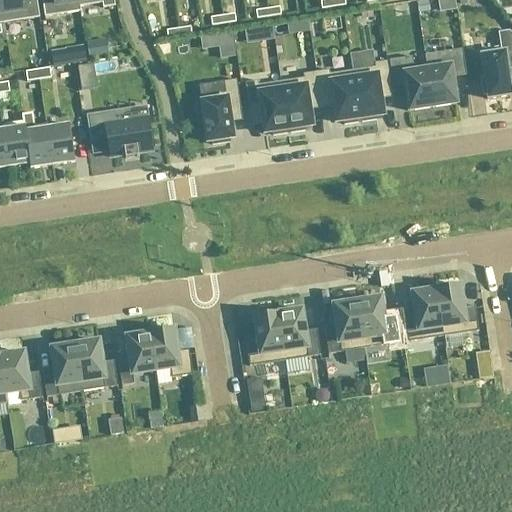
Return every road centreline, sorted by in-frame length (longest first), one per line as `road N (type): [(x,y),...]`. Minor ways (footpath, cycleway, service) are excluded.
road 1 (residential): [(0,217),(511,140)]
road 2 (residential): [(492,244),(202,288)]
road 3 (residential): [(202,288),(0,321)]
road 4 (residential): [(492,244),(511,378)]
road 5 (residential): [(202,288),(220,408)]
